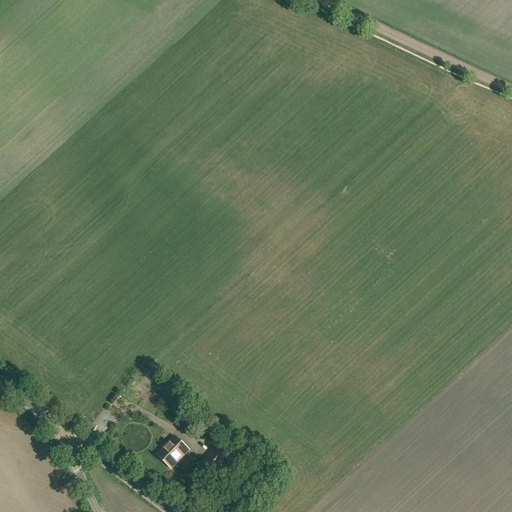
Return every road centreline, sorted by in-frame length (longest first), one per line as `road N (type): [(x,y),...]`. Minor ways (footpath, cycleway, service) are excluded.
road 1 (track): [(324,0),(511,85)]
road 2 (unclassified): [(175,511),(70,431)]
